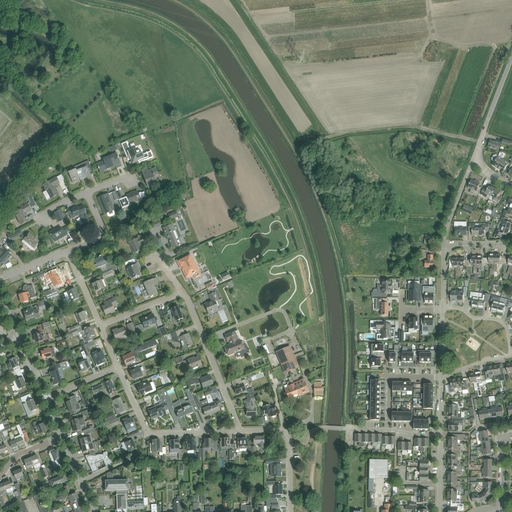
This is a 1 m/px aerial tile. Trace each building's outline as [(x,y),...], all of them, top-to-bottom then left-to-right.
[(488,147),(493,149),(498,150),(501,143),(498,142),(497,143),(490,141),(488,147)] [(126,142),(121,144),(127,157),(126,158),(127,160),(128,159),(128,160),(130,159),(131,160),(131,159),(133,159),(133,160),(133,161),(138,159),(139,161),(138,161),(139,163),(153,157),(152,154),(151,152),(147,153),(143,155),(143,154),(142,154),(141,151),(139,152),(139,151),(136,152),(135,148),(132,149),(130,150),(126,142)] [(97,164),(98,167),(100,172),(108,169),(108,168),(115,165),(117,168),(121,166),(118,158),(119,158),(118,156),(117,156),(116,154),(112,155),(113,158),(97,164)] [(508,163),(503,159),(498,157),(496,155),(494,156),(492,159),(492,161),(495,162),(493,165),(498,169),(500,166),(504,169),(508,163)] [(88,170),(86,165),(77,170),(76,168),(68,171),(72,180),(75,179),(79,177),(78,175),(82,174),(84,178),(86,176),(88,180),(92,178),(90,173),(88,170)] [(155,168),(150,170),(146,172),(147,176),(144,177),(148,187),(152,186),(151,185),(156,182),(154,176),(158,174),(155,168)] [(47,191),(43,193),(46,198),(49,196),(51,198),(58,194),(54,186),(59,183),(56,178),(43,185),(47,191)] [(471,180),(468,188),(471,189),(470,193),(478,196),(482,188),(479,186),(480,183),(477,181),(477,182),(471,180)] [(484,188),(482,192),(480,194),(486,198),(488,195),(491,196),(495,189),(491,187),(491,188),(489,187),(487,190),(484,188)] [(495,189),(491,196),(494,198),(492,201),(498,204),(499,202),(502,198),(499,196),(500,193),(498,192),(499,191),(495,189)] [(138,193),(137,191),(127,196),(122,198),(120,192),(116,193),(119,199),(121,204),(129,201),(130,203),(143,197),(141,192),(138,193)] [(106,213),(107,213),(108,216),(110,217),(114,216),(115,213),(114,210),(110,199),(108,194),(98,198),(101,205),(103,205),(106,213)] [(20,224),(24,223),(28,220),(25,213),(31,210),(28,204),(17,209),(18,211),(15,213),(20,224)] [(68,212),(65,213),(67,217),(70,215),(71,219),(76,217),(79,215),(83,223),(88,221),(85,212),(86,211),(83,206),(77,208),(77,207),(68,211),(68,212)] [(502,216),(504,216),(509,218),(510,215),(511,216),(511,209),(509,208),(508,212),(505,210),(502,216)] [(168,214),(170,220),(179,216),(177,211),(168,214)] [(61,222),(66,220),(62,212),(55,214),(58,221),(59,224),(61,223),(61,222)] [(502,217),(499,226),(510,230),(511,226),(510,226),(511,223),(507,222),(508,219),(503,217),(502,217)] [(150,224),(152,230),(161,228),(159,221),(150,224)] [(454,224),(454,229),(456,229),(455,234),(463,235),(463,236),(466,236),(467,231),(467,227),(467,222),(454,222),(454,224)] [(469,224),(469,226),(469,231),(472,231),(472,235),(474,235),(474,236),(479,236),(479,224),(469,224)] [(479,224),(479,236),(483,236),(483,235),(485,235),(485,232),(489,232),(489,224),(479,224)] [(173,225),(168,227),(163,228),(166,236),(167,235),(172,248),(177,246),(180,245),(181,245),(179,239),(178,240),(173,225)] [(499,226),(495,234),(493,238),(496,239),(497,237),(501,238),(502,234),(506,236),(507,233),(508,234),(510,230),(499,226)] [(55,242),(68,234),(65,228),(62,229),(60,227),(56,230),(55,229),(50,233),(51,235),(50,235),(51,235),(55,242)] [(20,230),(7,237),(9,241),(19,236),(22,234),(20,230)] [(132,246),(133,249),(135,253),(142,250),(140,244),(144,243),(148,242),(145,233),(137,236),(138,239),(129,242),(130,246),(132,246)] [(29,234),(26,237),(24,239),(28,243),(26,246),(32,251),(40,242),(29,234)] [(2,247),(0,249),(0,267),(3,264),(4,265),(5,264),(6,265),(10,263),(10,262),(8,259),(12,256),(4,248),(4,249),(2,247)] [(195,279),(201,276),(190,253),(176,261),(180,270),(181,269),(186,279),(193,276),(195,279)] [(485,261),(485,263),(485,266),(487,266),(487,264),(489,264),(492,264),(492,268),(490,268),(490,275),(494,275),(494,272),(495,254),(489,254),(489,261),(485,261)] [(96,269),(100,267),(106,265),(108,269),(115,267),(117,266),(114,261),(110,263),(110,262),(109,261),(109,260),(108,260),(107,260),(106,259),(105,260),(104,260),(102,255),(98,257),(99,258),(92,261),(96,269)] [(428,261),(425,261),(424,267),(433,268),(433,256),(428,255),(428,261)] [(477,256),(476,274),(479,274),(479,266),(482,266),(483,266),(485,266),(485,263),(482,263),(483,256),(477,256)] [(449,270),(450,270),(450,268),(456,268),(455,279),(458,279),(458,276),(459,258),(453,258),(453,263),(450,263),(450,262),(449,262),(449,270)] [(130,261),(125,263),(126,266),(127,269),(126,270),(130,278),(131,277),(132,278),(136,277),(140,275),(139,271),(137,268),(140,267),(137,262),(135,262),(133,264),(131,264),(130,261)] [(64,273),(63,273),(66,280),(74,277),(69,264),(62,267),(64,273)] [(103,276),(105,275),(106,277),(114,274),(113,272),(116,270),(115,267),(108,269),(102,272),(103,276)] [(46,276),(48,280),(50,279),(52,284),(49,285),(50,288),(62,283),(58,275),(57,276),(56,272),(46,276)] [(95,291),(100,289),(104,287),(101,280),(104,279),(102,276),(96,279),(98,282),(92,284),(95,291)] [(147,291),(144,292),(146,298),(149,296),(150,297),(157,294),(154,286),(158,284),(156,279),(151,280),(144,283),(147,291)] [(207,290),(208,289),(208,290),(216,287),(215,284),(214,285),(212,281),(205,285),(207,290)] [(372,292),(372,297),(386,297),(386,293),(390,293),(390,289),(391,289),(391,285),(390,285),(390,281),(382,281),(382,285),(377,285),(377,292),(372,292)] [(409,291),(409,301),(417,301),(417,298),(416,297),(418,296),(418,295),(421,295),(421,291),(420,289),(420,284),(412,284),(413,284),(413,288),(409,291)] [(21,303),(26,301),(28,301),(27,297),(30,297),(30,296),(31,296),(34,295),(33,290),(31,285),(28,286),(27,285),(24,286),(23,288),(24,290),(25,291),(27,291),(28,292),(19,295),(21,303)] [(457,291),(457,302),(463,302),(463,303),(464,303),(464,292),(467,292),(467,287),(464,287),(464,291),(457,291)] [(64,293),(65,297),(68,303),(74,300),(79,298),(75,289),(70,291),(64,293)] [(53,293),(45,296),(47,300),(52,298),(51,298),(59,295),(58,291),(53,293)] [(208,313),(213,311),(218,309),(215,302),(218,300),(215,292),(209,295),(211,300),(208,302),(208,303),(205,305),(208,313)] [(470,297),(471,296),(473,296),(471,309),(472,309),(472,307),(478,308),(479,298),(476,298),(477,293),(471,292),(470,297)] [(479,298),(478,308),(484,309),(483,311),(484,311),(485,302),(488,303),(489,298),(489,295),(483,294),(480,294),(479,298)] [(492,295),(491,298),(490,303),(493,304),(491,312),(491,310),(497,312),(501,298),(492,295)] [(373,298),(373,299),(376,299),(376,310),(381,310),(381,315),(388,316),(388,312),(389,312),(390,312),(390,318),(390,305),(390,306),(388,306),(388,303),(387,303),(387,298),(387,299),(382,299),(373,298)] [(501,298),(497,312),(503,314),(503,315),(505,307),(508,308),(508,307),(510,307),(511,306),(511,304),(511,301),(510,301),(510,300),(501,298)] [(107,302),(108,305),(102,307),(106,315),(114,311),(112,306),(116,304),(113,299),(107,302)] [(171,309),(171,310),(166,312),(167,314),(172,312),(176,321),(183,318),(178,306),(171,309)] [(26,319),(31,318),(35,316),(36,318),(40,317),(38,311),(36,312),(36,310),(34,310),(33,309),(31,309),(27,310),(27,311),(26,311),(26,312),(24,313),(26,319)] [(75,314),(77,319),(79,323),(88,319),(85,311),(79,314),(78,313),(75,314)] [(142,320),(144,325),(144,326),(148,325),(149,326),(156,323),(153,314),(149,316),(150,317),(146,318),(145,318),(145,319),(142,320)] [(408,328),(408,331),(413,331),(413,329),(417,329),(417,322),(418,322),(418,320),(417,320),(417,318),(413,318),(413,319),(410,319),(410,321),(408,321),(408,326),(410,326),(409,328),(408,328)] [(376,321),(376,327),(382,327),(382,330),(382,335),(377,334),(377,340),(387,340),(387,339),(390,339),(390,338),(394,338),(394,329),(390,329),(390,326),(387,326),(387,325),(386,325),(386,321),(376,321)] [(127,325),(129,330),(130,333),(136,331),(132,323),(127,325)] [(48,334),(46,335),(44,328),(43,324),(38,326),(39,329),(38,329),(39,333),(34,335),(36,342),(44,340),(45,341),(50,340),(48,334)] [(135,326),(137,333),(143,331),(141,324),(135,326)] [(84,339),(86,343),(94,340),(92,336),(95,335),(91,327),(84,330),(80,332),(81,336),(86,334),(88,338),(84,339)] [(158,329),(161,337),(168,335),(164,327),(158,329)] [(115,339),(120,337),(126,334),(125,332),(124,328),(118,330),(117,329),(112,331),(115,339)] [(77,329),(72,331),(68,333),(69,337),(79,333),(77,329)] [(239,340),(239,341),(235,331),(225,335),(228,342),(229,341),(230,344),(224,347),(226,351),(226,352),(226,353),(226,354),(227,354),(228,355),(228,356),(229,355),(232,355),(232,354),(234,353),(235,353),(238,358),(241,356),(242,358),(245,356),(245,355),(246,354),(243,346),(241,341),(239,340)] [(176,332),(170,334),(173,341),(173,342),(180,344),(181,343),(184,349),(188,347),(193,345),(190,338),(191,338),(189,334),(184,336),(182,337),(181,336),(178,337),(176,332)] [(127,357),(123,359),(126,365),(131,363),(133,362),(132,362),(135,360),(139,359),(137,355),(139,354),(139,352),(157,345),(157,344),(155,340),(134,349),(136,352),(132,353),(131,354),(126,356),(127,357)] [(90,355),(85,344),(82,346),(87,357),(90,355)] [(371,352),(371,356),(378,356),(378,352),(383,352),(383,345),(374,345),(371,345),(371,347),(371,352)] [(389,353),(389,363),(395,363),(395,356),(398,356),(398,345),(394,345),(394,351),(389,350),(389,353)] [(276,352),(282,365),(287,363),(295,360),(290,347),(276,352)] [(43,358),(51,356),(51,357),(56,356),(53,348),(50,349),(49,348),(44,350),(44,351),(43,351),(41,352),(43,358)] [(97,350),(92,353),(96,362),(95,362),(96,363),(98,365),(105,362),(103,359),(105,358),(102,352),(98,354),(97,350)] [(417,353),(417,358),(419,358),(419,362),(425,363),(425,350),(417,350),(417,353)] [(425,350),(425,363),(431,363),(431,358),(433,358),(434,358),(434,351),(433,351),(432,351),(425,350)] [(407,351),(407,362),(413,362),(413,358),(417,358),(417,353),(416,353),(416,351),(413,351),(407,351)] [(10,370),(6,373),(7,376),(9,375),(9,374),(15,372),(13,368),(19,366),(15,358),(13,359),(11,354),(7,356),(9,360),(10,363),(7,364),(10,370)] [(181,356),(175,359),(177,364),(184,362),(181,356)] [(371,360),(371,367),(371,369),(378,369),(378,367),(381,367),(381,360),(378,360),(378,356),(371,356),(371,360)] [(198,357),(194,359),(192,359),(192,358),(187,360),(190,368),(197,365),(198,367),(202,365),(198,357)] [(83,359),(78,362),(81,368),(83,372),(89,369),(88,369),(91,367),(89,363),(88,361),(86,358),(83,359)] [(295,360),(287,363),(290,371),(298,367),(295,360)] [(52,372),(50,372),(52,379),(53,378),(54,381),(53,381),(54,385),(61,383),(58,371),(65,369),(63,362),(50,366),(52,372)] [(287,363),(282,365),(285,373),(290,371),(287,363)] [(503,369),(503,371),(504,374),(507,374),(508,374),(511,374),(511,381),(511,364),(511,363),(506,364),(507,368),(503,369)] [(135,370),(131,372),(134,379),(143,376),(141,372),(144,371),(142,367),(139,368),(138,365),(134,366),(135,370)] [(497,365),(493,366),(494,375),(498,375),(499,378),(504,377),(504,376),(504,374),(503,371),(500,371),(499,365),(497,366),(497,365)] [(485,374),(485,378),(486,380),(491,379),(491,376),(494,375),(493,366),(489,366),(489,367),(487,367),(488,373),(485,374)] [(481,372),(475,373),(478,392),(481,392),(480,385),(483,385),(483,384),(486,384),(486,380),(485,378),(482,379),(481,372)] [(471,384),(474,383),(475,394),(471,395),(471,398),(476,397),(479,396),(478,392),(475,373),(469,374),(471,384)] [(194,378),(186,381),(188,387),(196,383),(196,385),(201,383),(203,387),(212,384),(211,380),(211,381),(209,376),(202,379),(200,375),(194,378)] [(370,383),(370,385),(380,385),(380,387),(382,387),(382,384),(380,384),(380,380),(376,380),(376,375),(370,375),(370,380),(370,383)] [(289,387),(285,389),(288,397),(297,394),(293,384),(291,377),(288,378),(290,381),(287,383),(289,387)] [(13,382),(14,386),(11,387),(13,391),(16,390),(17,391),(20,389),(19,389),(26,386),(22,378),(16,381),(13,382)] [(449,393),(454,392),(455,392),(455,388),(458,388),(457,378),(453,379),(450,380),(451,386),(448,386),(449,393)] [(457,378),(458,388),(459,391),(468,390),(467,384),(464,384),(463,378),(460,378),(457,378)] [(236,395),(241,393),(246,391),(244,386),(247,384),(245,379),(237,383),(238,385),(233,387),(236,395)] [(304,379),(293,384),(297,394),(298,396),(309,391),(304,379)] [(109,394),(112,393),(116,391),(115,387),(113,387),(110,381),(92,389),(94,394),(106,388),(109,394)] [(143,385),(141,385),(141,386),(138,387),(141,395),(145,393),(149,391),(150,393),(156,391),(153,382),(150,383),(149,383),(145,384),(143,385)] [(189,400),(181,403),(186,415),(192,412),(191,408),(191,407),(196,405),(192,396),(189,388),(185,390),(189,400)] [(261,408),(259,402),(256,395),(259,394),(258,391),(255,392),(251,393),(253,397),(254,396),(257,403),(259,408),(261,408)] [(30,394),(21,398),(22,402),(25,402),(26,403),(24,404),(27,410),(26,410),(28,416),(29,416),(34,414),(32,411),(37,409),(33,400),(32,400),(30,394)] [(206,416),(213,414),(208,403),(201,406),(197,394),(192,396),(196,405),(196,407),(197,409),(198,409),(202,407),(206,416)] [(67,406),(75,404),(78,403),(75,396),(68,399),(69,401),(66,402),(67,406)] [(168,396),(164,398),(165,400),(169,408),(172,406),(174,412),(174,411),(176,411),(179,418),(186,415),(181,403),(180,400),(177,401),(178,404),(172,407),(168,396)] [(120,398),(116,400),(113,401),(118,414),(123,411),(128,409),(126,406),(124,407),(120,398)] [(212,399),(208,401),(208,403),(213,414),(220,411),(218,408),(222,406),(220,401),(216,402),(216,401),(213,402),(212,399)] [(247,409),(247,414),(252,414),(253,415),(256,415),(256,408),(255,408),(254,405),(251,399),(244,401),(246,407),(247,407),(247,409)] [(449,405),(448,411),(461,411),(462,407),(463,407),(463,404),(462,404),(462,402),(460,402),(455,402),(455,405),(449,405)] [(75,404),(67,406),(69,412),(70,412),(71,415),(78,413),(77,410),(80,409),(79,403),(78,403),(75,404)] [(161,404),(155,407),(159,417),(166,414),(164,411),(168,409),(166,403),(162,404),(161,404)] [(270,418),(276,416),(275,412),(276,412),(275,405),(270,407),(270,405),(263,406),(264,408),(263,408),(264,415),(269,414),(270,418)] [(159,417),(155,407),(148,409),(152,420),(159,417)] [(461,411),(448,411),(448,417),(453,417),(453,420),(463,420),(466,420),(466,418),(461,418),(461,411)] [(115,415),(105,419),(107,423),(116,419),(115,415)] [(71,420),(73,426),(85,422),(83,417),(71,420)] [(127,419),(123,421),(127,431),(128,433),(136,430),(135,426),(136,426),(134,422),(133,422),(132,419),(128,421),(127,419)] [(463,420),(453,420),(453,423),(449,423),(449,430),(458,430),(458,425),(463,425),(463,420)] [(38,434),(46,431),(43,424),(38,426),(36,422),(31,424),(34,432),(35,431),(36,432),(37,431),(38,434)] [(85,422),(73,426),(75,432),(81,430),(82,430),(83,433),(85,432),(89,430),(94,428),(92,425),(86,428),(86,425),(85,422)] [(138,431),(126,437),(127,439),(139,434),(138,431)] [(9,442),(10,443),(12,449),(18,446),(15,437),(14,438),(13,433),(10,434),(9,436),(12,441),(9,442)] [(448,437),(448,443),(457,443),(457,440),(464,440),(464,435),(454,434),(454,438),(448,437)] [(18,436),(15,437),(18,446),(24,443),(22,438),(21,437),(19,438),(18,436)] [(80,439),(82,446),(89,444),(92,443),(90,436),(80,439)] [(260,444),(260,448),(264,448),(264,437),(255,437),(255,439),(254,439),(254,444),(260,444)] [(237,439),(238,449),(247,449),(246,438),(237,439)] [(205,444),(204,444),(204,448),(208,448),(213,448),(217,448),(216,441),(212,441),(212,439),(205,440),(205,444)] [(220,439),(221,444),(221,447),(225,447),(225,449),(230,449),(229,439),(220,439)] [(121,443),(123,448),(125,451),(128,450),(129,452),(134,450),(133,448),(136,447),(133,440),(128,442),(128,441),(121,443)] [(159,443),(159,440),(153,440),(153,443),(152,443),(152,444),(150,444),(150,452),(152,452),(162,452),(162,448),(161,443),(159,443)] [(170,441),(170,446),(170,453),(179,453),(179,460),(183,459),(183,457),(183,455),(183,450),(179,450),(178,440),(170,441)] [(183,446),(183,451),(183,453),(187,453),(187,451),(196,450),(196,443),(194,443),(194,440),(186,440),(186,442),(186,444),(187,444),(187,446),(183,446)] [(89,444),(82,446),(84,452),(89,451),(90,454),(95,454),(92,443),(89,444)] [(457,443),(448,443),(448,449),(454,449),(454,452),(461,452),(461,447),(457,447),(457,443)] [(59,460),(62,458),(58,450),(55,451),(54,448),(48,450),(50,453),(49,454),(53,464),(60,461),(59,460)] [(461,458),(461,452),(454,452),(452,452),(452,455),(448,455),(448,461),(457,461),(457,458),(461,458)] [(37,455),(31,458),(34,465),(37,464),(39,467),(42,466),(37,455)] [(88,455),(85,456),(87,460),(88,463),(89,462),(90,464),(89,464),(92,470),(93,473),(98,470),(96,464),(99,462),(96,455),(96,456),(95,456),(90,456),(88,456),(88,455)] [(98,455),(96,455),(99,462),(104,460),(107,467),(108,466),(109,466),(109,465),(111,464),(112,465),(112,464),(108,455),(104,456),(103,455),(98,455)] [(24,461),(26,465),(29,472),(32,470),(31,469),(34,468),(33,466),(34,465),(31,458),(24,461)] [(273,474),(274,477),(281,476),(280,464),(277,464),(277,459),(265,460),(265,464),(272,464),(272,474),(273,474)] [(369,459),(369,479),(375,479),(375,476),(387,476),(388,460),(369,459)] [(457,461),(448,461),(448,466),(451,466),(451,469),(454,469),(464,469),(464,467),(463,466),(461,466),(461,461),(457,461)] [(16,479),(20,477),(22,482),(25,480),(23,476),(21,469),(13,472),(16,479)] [(464,471),(464,469),(454,469),(454,472),(448,472),(447,478),(457,478),(457,475),(462,475),(462,471),(464,471)] [(52,487),(67,481),(64,475),(50,481),(52,487)] [(457,478),(447,478),(447,484),(453,484),(453,487),(460,487),(460,481),(457,481),(457,478)] [(105,490),(116,490),(128,490),(128,480),(105,480),(105,490)] [(10,481),(4,483),(6,490),(9,488),(11,491),(14,490),(10,481)] [(277,481),(270,482),(270,485),(274,485),(274,495),(266,495),(266,499),(278,499),(278,495),(282,495),(282,488),(283,488),(283,486),(282,486),(282,485),(277,485),(277,481)] [(486,490),(485,492),(491,495),(493,492),(493,487),(491,487),(491,485),(492,485),(492,482),(484,482),(484,488),(486,488),(486,490)] [(15,484),(17,491),(19,496),(23,494),(18,483),(15,484)] [(463,504),(460,504),(460,487),(453,487),(453,490),(447,490),(447,501),(452,501),(452,505),(463,505),(463,504)] [(128,490),(116,490),(117,510),(127,510),(127,494),(128,494),(128,490)] [(484,494),(482,495),(485,501),(489,499),(491,495),(485,492),(484,494)] [(66,498),(67,501),(70,500),(71,503),(79,500),(76,493),(66,498)] [(472,494),(472,497),(472,502),(475,502),(475,501),(477,501),(477,503),(482,503),(485,501),(482,495),(480,496),(478,496),(478,494),(472,494)] [(257,499),(252,500),(252,508),(256,508),(256,510),(255,510),(254,511),(262,511),(262,510),(264,510),(263,505),(257,506),(257,499)] [(79,500),(71,503),(70,504),(71,507),(73,506),(75,511),(82,508),(79,500)] [(163,507),(163,511),(180,511),(181,511),(181,501),(174,502),(174,511),(166,511),(167,507),(163,507)]
